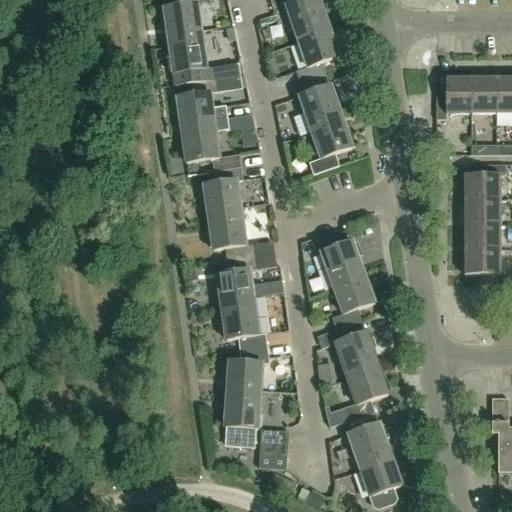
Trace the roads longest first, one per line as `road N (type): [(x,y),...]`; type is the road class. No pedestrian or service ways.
road 1 (residential): [(313,469),(283,225)]
road 2 (residential): [(283,225),(237,0)]
road 3 (residential): [(429,358),(400,191)]
road 4 (residential): [(400,191),(374,27)]
road 5 (residential): [(465,511),(429,358)]
road 6 (residential): [(374,27),(511,27)]
road 7 (residential): [(283,225),(400,191)]
